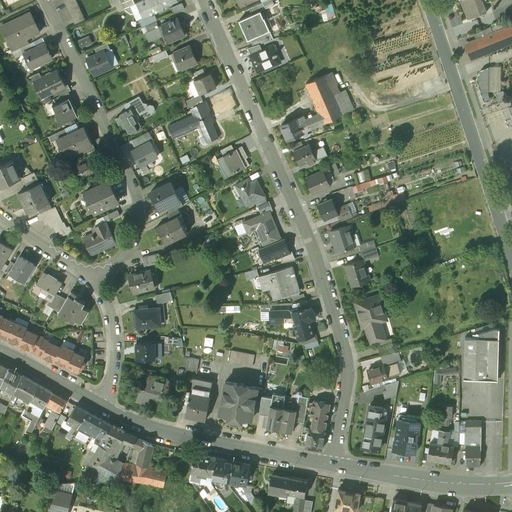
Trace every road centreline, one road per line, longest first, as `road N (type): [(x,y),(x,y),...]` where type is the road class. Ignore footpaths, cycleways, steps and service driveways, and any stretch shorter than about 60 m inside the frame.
road 1 (residential): [(332,465),(346,358),(313,251),(203,0)]
road 2 (residential): [(94,275),(130,250),(137,209),(44,0)]
road 3 (unclassified): [(511,257),(428,0)]
road 4 (tertiary): [(97,404),(180,437),(332,465)]
road 5 (tertiary): [(332,465),(433,483),(511,485)]
road 6 (residential): [(97,404),(114,375),(116,345),(94,275)]
